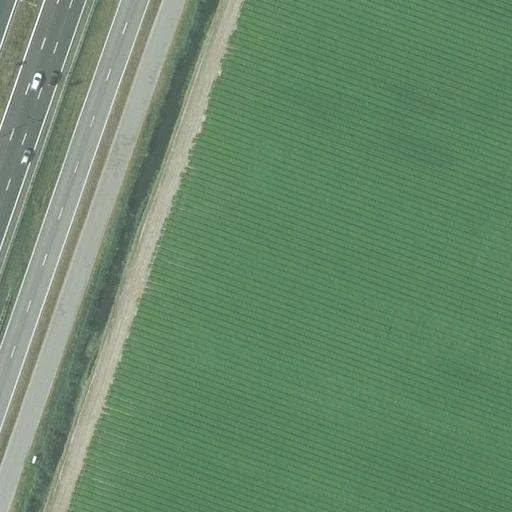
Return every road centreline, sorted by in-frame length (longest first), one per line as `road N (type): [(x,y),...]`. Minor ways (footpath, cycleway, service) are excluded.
road 1 (unclassified): [(175,0),(0,511)]
road 2 (trunk): [(0,188),(66,0)]
